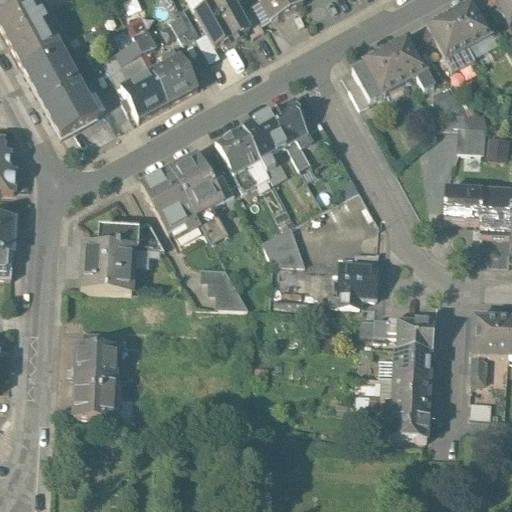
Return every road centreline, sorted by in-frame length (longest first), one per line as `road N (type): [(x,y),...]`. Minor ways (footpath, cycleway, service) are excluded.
road 1 (residential): [(306,67),(413,256),(451,290),(511,293)]
road 2 (residential): [(34,484),(48,181)]
road 3 (residential): [(48,181),(119,169),(306,67)]
road 4 (residential): [(306,67),(431,0)]
